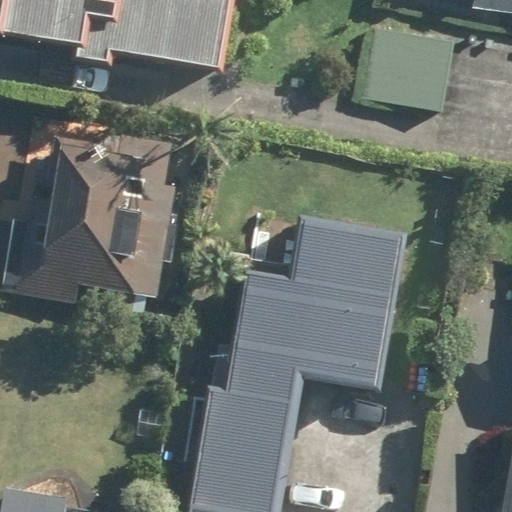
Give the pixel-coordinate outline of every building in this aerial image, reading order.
[(0,0),(0,47),(65,57),(62,71),(101,77),(104,63),(221,81),(232,0),(0,0)] [(511,3),(511,27),(511,26),(511,0),(404,0),(404,2),(492,8),(492,2),(511,3)] [(452,43),(367,32),(358,103),(443,114),(452,43)] [(163,184),(166,154),(101,146),(102,136),(40,128),(19,301),(73,308),(74,298),(160,308),(175,186),(163,184)] [(190,511),(277,511),(296,394),(378,406),(404,244),(301,228),(295,272),(230,262),(190,511)] [(497,511),(511,511),(511,425),(497,511)] [(56,511),(58,504),(0,496),(0,511),(56,511)]
